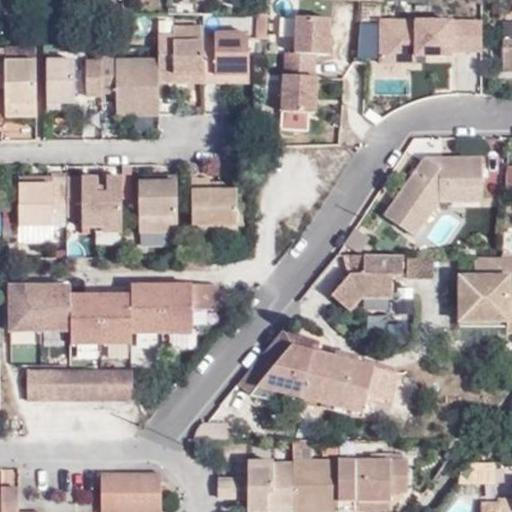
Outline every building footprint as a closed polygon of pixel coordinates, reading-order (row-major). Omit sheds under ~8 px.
[(483,52),(483,14),(381,15),(381,61),(418,61),(418,52),(483,52)] [(314,56),(327,57),(329,20),(296,19),(294,55),(284,54),(283,77),(310,79),(313,79),(314,56)] [(155,37),(155,48),(155,61),(155,86),(173,87),(172,75),(201,75),(200,31),(172,30),(171,37),(155,37)] [(248,31),(200,30),(200,31),(201,75),(201,79),(215,80),(215,70),(247,69),(248,31)] [(34,105),(33,60),(0,60),(0,87),(2,87),(3,106),(34,105)] [(85,95),(84,61),(71,62),(72,95),(85,95)] [(99,61),(84,61),(85,95),(99,94),(99,61)] [(115,94),(115,117),(155,116),(155,86),(155,61),(99,61),(99,94),(115,94)] [(72,95),(71,62),(43,63),(44,105),(59,106),(72,105),(72,95)] [(215,80),(247,79),(247,69),(215,70),(215,80)] [(201,86),(201,79),(201,75),(172,75),(173,87),(201,86)] [(281,114),(313,116),(316,79),(313,79),(310,79),(283,77),(281,114)] [(3,106),(3,115),(34,114),(34,105),(3,106)] [(387,217),(415,236),(440,202),(447,191),(484,190),(483,160),(427,161),(387,217)] [(51,216),(66,215),(66,205),(66,179),(66,176),(51,177),(17,177),(18,228),(51,228),(51,216)] [(160,183),(135,184),(136,230),(177,230),(176,177),(160,177),(160,183)] [(189,177),(190,227),(194,227),(235,226),(234,187),(196,189),(195,181),(196,177),(189,177)] [(104,226),(104,231),(121,232),(120,178),(66,179),(66,205),(66,215),(67,220),(86,219),(86,226),(96,226),(104,226)] [(234,187),(234,179),(195,181),(196,189),(234,187)] [(440,202),(483,202),(484,190),(447,191),(440,202)] [(12,209),(2,210),(4,238),(15,238),(12,209)] [(194,227),(194,238),(196,238),(235,236),(235,226),(194,227)] [(361,256),(372,240),(356,230),(345,246),(361,256)] [(403,256),(365,256),(353,274),(336,296),(355,311),(365,296),(395,297),(395,276),(403,276),(403,256)] [(345,256),(344,275),(353,274),(365,256),(361,256),(345,256)] [(432,279),(432,257),(407,257),(406,279),(432,279)] [(511,257),(498,257),(477,257),(470,257),(469,277),(456,278),(456,321),(504,321),(504,328),(504,333),(511,332),(511,257)] [(11,283),(11,327),(39,328),(39,282),(11,283)] [(39,282),(39,328),(68,328),(68,295),(69,283),(39,282)] [(130,334),(161,334),(161,286),(130,285),(130,295),(130,334)] [(218,310),(218,285),(161,286),(161,334),(191,334),(191,311),(218,310)] [(68,328),(68,345),(100,345),(100,295),(68,295),(68,328)] [(130,334),(130,295),(100,295),(100,345),(130,345),(130,334)] [(355,311),(395,311),(395,297),(365,296),(355,311)] [(375,365),(289,343),(282,330),(274,339),(252,365),(239,382),(254,395),(261,387),(291,394),(302,397),(320,401),(322,395),(364,406),(375,365)] [(45,402),(44,370),(28,371),(28,402),(45,402)] [(62,401),(62,370),(44,370),(45,402),(62,401)] [(81,401),(81,370),(62,370),(62,401),(81,401)] [(97,401),(97,370),(81,370),(81,401),(97,401)] [(115,401),(115,370),(97,370),(97,401),(115,401)] [(132,401),(132,370),(115,370),(115,401),(132,401)] [(254,395),(288,404),(291,394),(261,387),(254,395)] [(320,401),(363,412),(364,406),(322,395),(320,401)] [(225,422),(206,422),(192,439),(226,439),(225,422)] [(314,460),(314,440),(295,440),(295,460),(314,460)] [(509,446),(498,446),(498,456),(509,456),(509,446)] [(409,491),(408,459),(341,460),(342,511),(358,511),(358,503),(397,501),(396,491),(409,491)] [(320,511),(335,511),(342,511),(341,460),(314,460),(295,460),(295,463),(296,502),(296,506),(321,504),(320,511)] [(272,466),(250,466),(250,478),(250,495),(250,510),(271,510),(271,503),(296,502),(295,463),(272,463),(272,466)] [(103,511),(119,511),(120,474),(103,475),(103,511)] [(119,511),(135,511),(135,474),(120,474),(119,511)] [(135,511),(148,511),(148,474),(135,474),(135,511)] [(163,511),(163,474),(148,474),(148,511),(163,511)] [(250,495),(250,478),(222,478),(221,496),(250,495)] [(21,511),(21,489),(3,490),(3,511),(21,511)] [(511,511),(511,499),(496,499),(496,504),(480,504),(479,511),(511,511)] [(358,511),(397,510),(397,501),(358,503),(358,511)]
